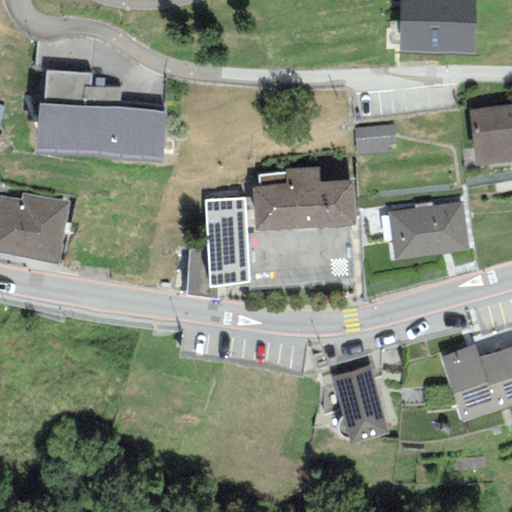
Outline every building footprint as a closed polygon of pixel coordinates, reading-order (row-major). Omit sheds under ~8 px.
[(475,0),(399,0),(397,53),(474,55),(475,0)] [(43,104),(38,104),(34,153),(163,164),(167,111),(118,107),(120,89),(90,87),(91,74),(46,70),(43,104)] [(511,106),(469,112),(476,167),(511,162),(511,106)] [(394,125),(354,128),(356,155),(388,152),(388,144),(396,144),(394,125)] [(286,173),(257,176),(258,188),(251,189),(253,198),(204,200),(205,249),(188,251),(185,295),(217,300),(216,288),(249,282),(249,290),(353,281),(350,225),(354,225),(353,180),(320,182),(318,168),(285,169),(286,173)] [(69,202),(22,193),(21,201),(0,196),(0,253),(57,265),(69,202)] [(462,203),(387,213),(394,261),(468,251),(462,203)] [(511,328),(478,341),(482,354),(511,344),(511,328)] [(475,345),(440,357),(463,423),(511,405),(511,346),(479,358),(475,345)] [(368,367),(331,378),(351,445),(388,434),(368,367)]
